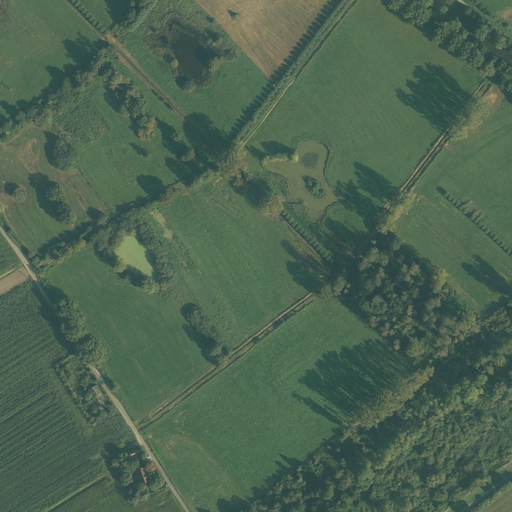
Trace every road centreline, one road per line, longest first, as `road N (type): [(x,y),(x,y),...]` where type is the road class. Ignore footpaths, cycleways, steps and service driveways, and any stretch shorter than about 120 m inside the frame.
road 1 (track): [(498,71),(340,277),(136,432)]
road 2 (track): [(31,271),(102,222),(238,152),(355,0)]
road 3 (residential): [(188,511),(0,226)]
road 4 (track): [(142,441),(107,461),(111,473),(54,511)]
